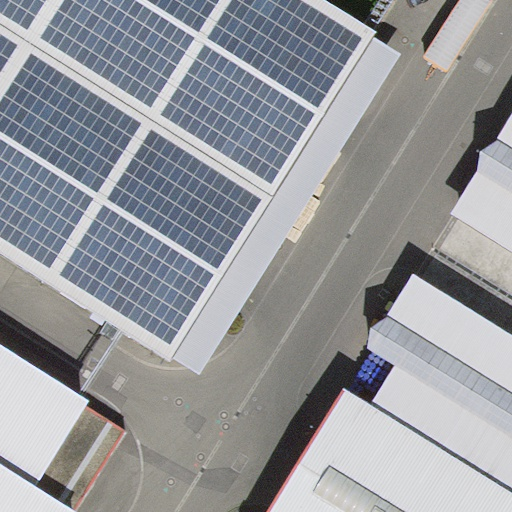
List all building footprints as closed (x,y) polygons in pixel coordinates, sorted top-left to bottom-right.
[(367,40),(303,0),(0,0),(0,271),(157,370),(367,40)] [(511,109),(440,226),(511,270),(511,109)] [(511,357),(396,284),(350,356),(384,378),(362,413),(511,507),(511,357)] [(70,511),(118,437),(0,361),(0,511),(70,511)] [(511,511),(511,507),(362,413),(327,395),(255,511),(511,511)]
